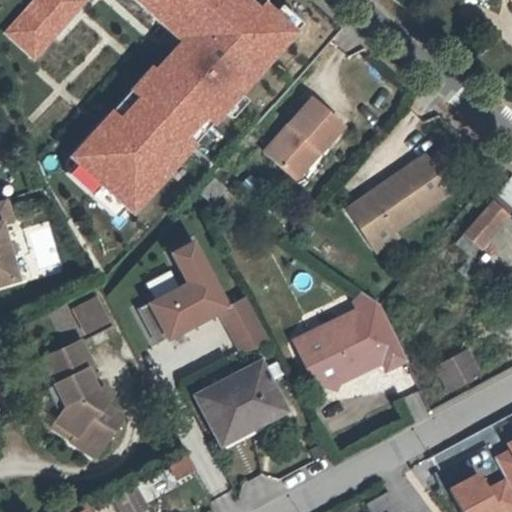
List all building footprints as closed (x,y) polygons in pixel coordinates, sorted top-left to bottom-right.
[(31,0),(3,30),(34,58),(86,0),(31,0)] [(299,27),(269,0),(133,0),(177,39),(71,156),(132,212),(299,27)] [(310,99),(263,153),(291,177),(314,150),(318,153),(342,126),(310,99)] [(314,150),(291,177),(294,180),(318,153),(314,150)] [(423,156),(347,210),(367,238),(386,225),(391,232),(448,192),(423,156)] [(511,208),(511,177),(456,243),(470,256),(511,208)] [(211,204),(225,189),(213,178),(199,194),(211,204)] [(4,200),(0,200),(0,284),(15,280),(0,226),(0,223),(10,220),(4,200)] [(386,225),(367,238),(375,250),(395,237),(391,232),(386,225)] [(185,282),(148,301),(166,336),(217,310),(239,354),(268,339),(246,296),(229,304),(195,236),(169,249),(185,282)] [(110,326),(89,287),(46,309),(66,348),(67,348),(77,343),(110,326)] [(379,305),(361,293),(353,303),(357,310),(308,334),(300,356),(313,383),(335,389),(338,382),(345,368),(377,352),(381,362),(385,370),(405,360),(379,305)] [(293,341),(300,356),(308,334),(293,341)] [(481,362),(497,354),(490,339),(474,347),(481,362)] [(100,388),(77,343),(67,348),(66,348),(49,357),(54,366),(36,376),(44,390),(57,416),(54,421),(74,435),(70,442),(92,457),(119,417),(101,405),(109,394),(100,388)] [(377,352),(345,368),(338,382),(381,362),(377,352)] [(449,388),(476,372),(465,352),(438,367),(449,388)] [(31,366),(36,376),(54,366),(49,357),(31,366)] [(282,410),(258,364),(196,397),(217,437),(255,417),(258,423),(282,410)] [(57,416),(44,390),(39,393),(54,421),(57,416)] [(255,417),(217,437),(223,449),(261,429),(258,423),(255,417)] [(511,511),(511,496),(506,486),(511,482),(511,439),(487,454),(495,467),(454,490),(466,511),(511,511)] [(175,480),(193,470),(185,456),(168,466),(175,480)] [(139,511),(147,508),(134,486),(111,498),(118,511),(139,511)]
